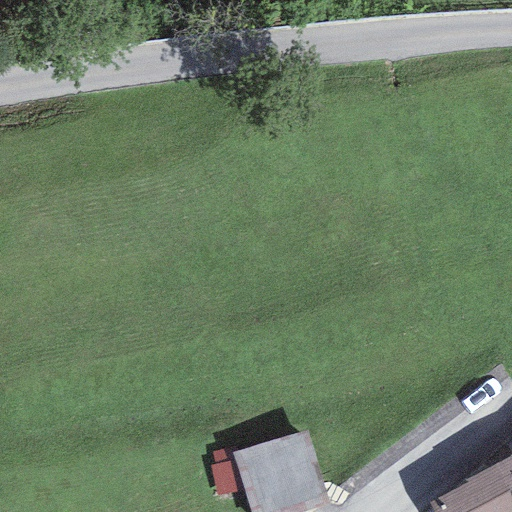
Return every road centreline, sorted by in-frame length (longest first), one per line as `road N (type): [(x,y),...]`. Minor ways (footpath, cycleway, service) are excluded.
road 1 (unclassified): [(0,88),(191,57),(511,28)]
road 2 (unclassified): [(511,413),(395,511)]
